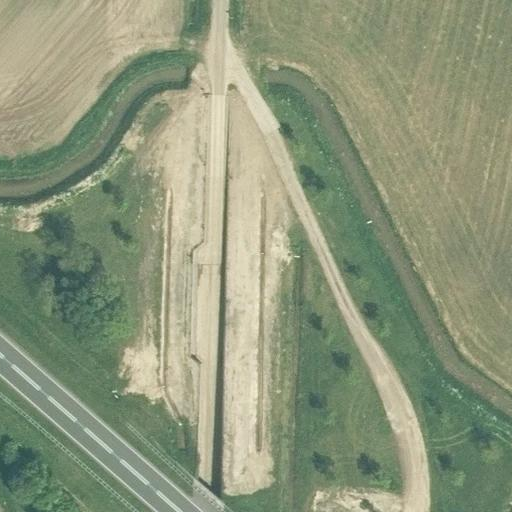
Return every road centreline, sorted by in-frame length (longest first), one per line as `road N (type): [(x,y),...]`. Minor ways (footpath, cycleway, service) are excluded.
road 1 (unclassified): [(208,511),(220,0)]
road 2 (trunk): [(179,511),(0,355)]
